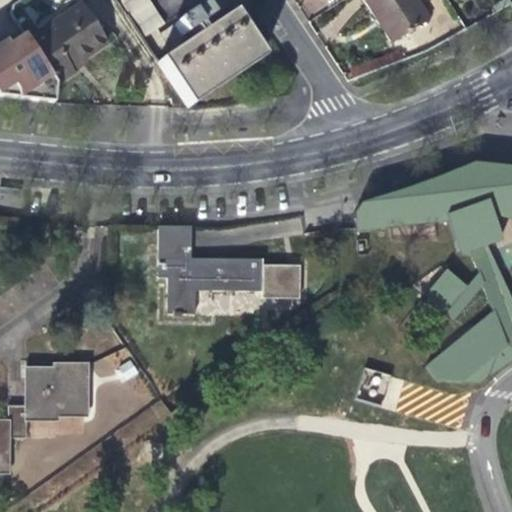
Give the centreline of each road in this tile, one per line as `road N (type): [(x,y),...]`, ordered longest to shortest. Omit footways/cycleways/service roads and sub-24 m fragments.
road 1 (tertiary): [(357,142),(276,160),(165,170),(0,160)]
road 2 (residential): [(357,142),(267,0)]
road 3 (tertiary): [(511,78),(357,142)]
